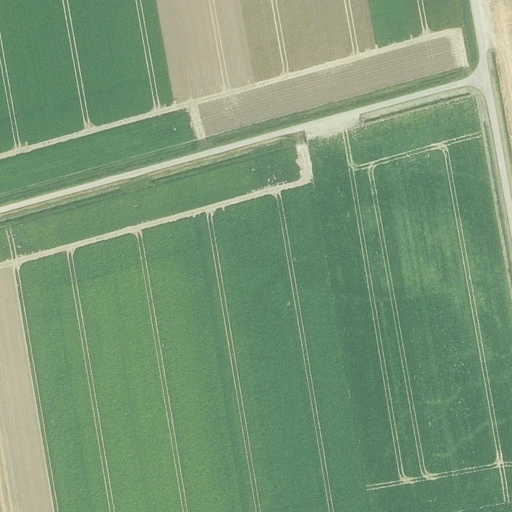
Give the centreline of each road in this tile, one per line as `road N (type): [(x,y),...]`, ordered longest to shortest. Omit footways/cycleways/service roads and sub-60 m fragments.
road 1 (unclassified): [(0,210),(485,75)]
road 2 (unclassified): [(511,223),(485,75)]
